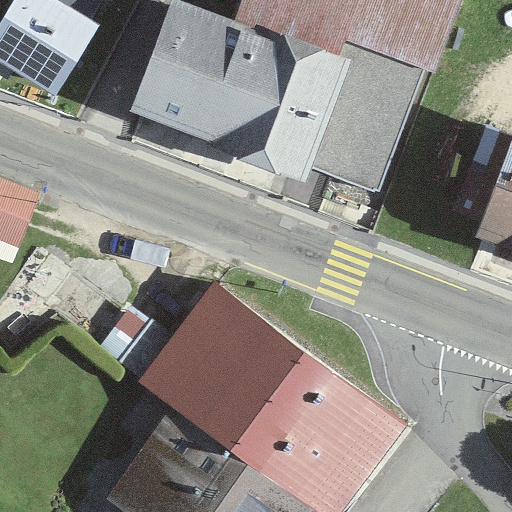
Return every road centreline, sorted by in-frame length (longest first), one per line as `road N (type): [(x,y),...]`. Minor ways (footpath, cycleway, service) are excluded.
road 1 (secondary): [(448,313),(0,138)]
road 2 (unclassified): [(448,313),(441,394),(469,453),(511,507)]
